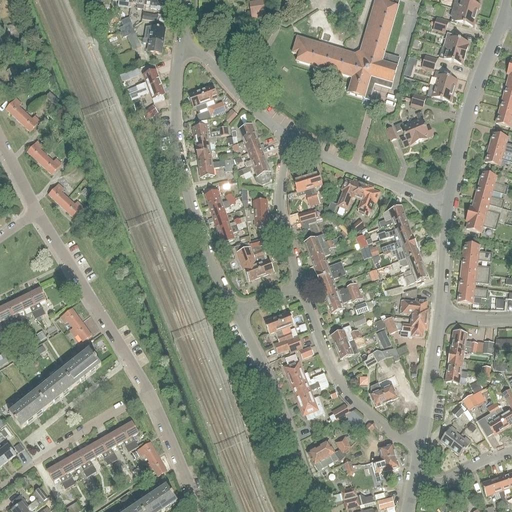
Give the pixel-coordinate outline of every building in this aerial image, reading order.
[(143,10),(144,6),(144,0),(132,0),(132,4),(137,5),(136,9),(143,10)] [(157,0),(144,0),(144,6),(151,7),(150,10),(164,12),(165,5),(157,4),(157,0)] [(266,17),(264,0),(249,2),(252,19),(266,17)] [(355,55),(297,37),(292,53),(298,55),(296,62),(352,79),(347,94),(370,101),(374,85),(390,90),(397,67),(396,67),(399,59),(383,54),(398,7),(397,7),(399,1),(396,0),(375,0),(359,52),(355,55)] [(455,3),(453,10),(476,17),(479,5),(469,2),(468,0),(454,0),(455,3)] [(472,28),(476,17),(453,10),(449,23),(454,24),(455,23),(472,28)] [(273,11),(270,21),(276,23),(279,13),(273,11)] [(111,13),(98,17),(100,21),(112,16),(111,13)] [(121,22),(123,27),(131,24),(129,19),(121,22)] [(435,25),(446,29),(448,23),(437,19),(435,25)] [(131,24),(123,27),(125,32),(133,28),(131,24)] [(8,28),(10,33),(16,31),(14,25),(8,28)] [(445,35),(446,29),(435,25),(433,31),(445,35)] [(125,32),(127,37),(135,34),(133,28),(125,32)] [(144,35),(137,34),(137,39),(144,40),(163,43),(165,30),(152,28),(146,28),(144,35)] [(135,34),(127,37),(133,51),(141,48),(135,34)] [(451,36),(446,35),(444,40),(445,41),(442,48),(465,55),(468,46),(467,46),(468,43),(450,38),(451,36)] [(161,55),(163,43),(144,40),(143,44),(149,45),(148,53),(161,55)] [(442,48),(439,59),(443,60),(461,66),(462,63),(463,63),(465,55),(442,48)] [(423,63),(435,67),(437,61),(425,57),(423,63)] [(409,59),(407,65),(415,67),(417,62),(409,59)] [(421,69),(433,73),(435,67),(423,63),(421,69)] [(20,77),(15,66),(7,70),(11,81),(20,77)] [(139,70),(125,73),(127,81),(140,79),(139,70)] [(29,71),(23,73),(26,79),(32,76),(29,71)] [(155,71),(143,76),(146,84),(136,88),(138,92),(160,83),(155,71)] [(435,87),(453,93),(456,81),(439,76),(440,74),(434,72),(432,78),(437,80),(435,87)] [(511,83),(507,82),(503,96),(511,98),(511,83)] [(163,96),(164,95),(160,83),(138,92),(140,97),(150,94),(154,105),(164,101),(163,96)] [(432,98),(450,104),(453,93),(435,87),(430,86),(426,99),(432,101),(432,98)] [(213,87),(201,92),(205,104),(213,101),(217,100),(213,87)] [(201,92),(188,96),(193,109),(196,108),(198,115),(208,112),(207,109),(205,104),(201,92)] [(59,102),(49,93),(45,98),(55,107),(59,102)] [(412,101),(424,105),(426,98),(414,95),(412,101)] [(511,98),(503,96),(499,110),(511,113),(511,98)] [(15,100),(5,111),(18,123),(25,115),(18,108),(21,105),(15,100)] [(422,111),(424,105),(412,101),(410,107),(422,111)] [(146,122),(158,114),(152,106),(141,114),(146,122)] [(511,121),(511,113),(499,110),(495,124),(510,128),(511,122),(511,121)] [(233,111),(226,118),(228,125),(237,116),(233,111)] [(198,115),(198,116),(199,123),(211,121),(208,112),(198,115)] [(416,115),(418,121),(411,124),(419,143),(427,140),(427,139),(433,136),(430,128),(426,130),(422,121),(423,120),(421,113),(416,115)] [(31,120),(25,115),(18,123),(30,134),(40,123),(34,118),(31,120)] [(419,143),(411,124),(404,127),(402,123),(394,127),(396,133),(401,131),(404,139),(400,140),(403,148),(410,146),(410,147),(419,143)] [(239,130),(244,143),(256,138),(251,125),(239,130)] [(228,130),(219,131),(219,133),(210,135),(208,127),(193,129),(195,142),(216,139),(229,137),(228,130)] [(396,140),(391,129),(385,131),(390,143),(396,140)] [(492,135),(488,149),(511,155),(511,147),(505,145),(507,139),(492,135)] [(261,150),(256,138),(244,143),(248,154),(261,150)] [(214,143),(217,143),(216,139),(195,142),(197,154),(210,152),(215,151),(214,143)] [(37,143),(27,153),(40,165),(46,157),(39,151),(42,148),(37,143)] [(511,164),(511,155),(488,149),(484,163),(499,167),(501,161),(511,164)] [(265,160),(261,150),(248,154),(251,161),(245,163),(247,167),(253,165),(265,160)] [(212,165),(210,152),(197,154),(199,167),(212,165)] [(53,163),(46,157),(40,165),(51,176),(61,165),(55,160),(53,163)] [(270,173),(265,160),(253,165),(256,175),(254,175),(258,185),(262,186),(269,184),(270,180),(268,174),(270,173)] [(226,174),(232,173),(231,162),(212,165),(199,167),(201,180),(214,178),(213,170),(225,169),(226,174)] [(251,167),(239,172),(240,177),(253,172),(251,167)] [(318,173),(305,177),(313,202),(319,200),(315,188),(322,186),(318,173)] [(477,188),(492,192),(505,196),(507,187),(495,184),(496,178),(482,174),(477,188)] [(309,203),(313,202),(305,177),(293,181),(297,194),(305,191),(307,197),(309,203)] [(358,200),(363,186),(354,182),(353,185),(346,182),(342,191),(344,192),(338,207),(346,210),(351,197),(358,200)] [(229,183),(218,185),(220,191),(230,189),(229,183)] [(48,196),(60,207),(68,199),(61,193),(64,190),(58,185),(48,196)] [(372,190),(363,186),(358,200),(362,201),(358,213),(368,217),(373,203),(375,204),(379,194),(371,192),(372,190)] [(491,198),(492,192),(477,188),(474,202),(488,206),(501,210),(503,201),(491,198)] [(206,196),(210,209),(222,205),(218,192),(206,196)] [(74,205),(68,199),(60,207),(73,219),(83,208),(77,203),(74,205)] [(254,210),(244,210),(245,217),(268,215),(267,202),(254,203),(254,210)] [(470,214),(497,223),(499,215),(487,212),(488,206),(474,202),(470,214)] [(331,204),(327,214),(332,217),(336,206),(331,204)] [(222,205),(210,209),(214,221),(226,216),(222,205)] [(387,222),(386,221),(379,223),(381,228),(393,224),(405,219),(401,207),(388,211),(392,220),(387,222)] [(313,212),(298,216),(301,223),(316,219),(313,212)] [(497,223),(470,214),(466,230),(481,234),(482,227),(495,231),(497,223)] [(245,217),(247,223),(252,222),(252,221),(255,220),(255,229),(269,228),(268,215),(245,217)] [(226,216),(214,221),(218,233),(237,227),(236,223),(229,225),(226,216)] [(245,218),(235,222),(236,223),(237,227),(245,224),(247,224),(245,218)] [(405,219),(393,224),(396,231),(380,236),(382,241),(393,237),(409,231),(405,219)] [(359,221),(351,229),(356,234),(364,227),(359,221)] [(353,236),(342,225),(339,227),(350,239),(353,236)] [(237,227),(218,233),(222,245),(234,241),(233,235),(239,233),(238,232),(237,227)] [(391,252),(414,243),(409,231),(393,237),(396,244),(389,247),(391,252)] [(309,256),(328,248),(335,246),(333,239),(326,242),(324,236),(304,244),(309,256)] [(249,237),(240,239),(242,245),(251,243),(249,237)] [(367,247),(363,237),(356,239),(360,249),(367,247)] [(260,241),(249,244),(251,250),(260,247),(262,247),(260,241)] [(419,255),(414,243),(391,252),(393,256),(399,254),(399,253),(403,251),(406,260),(419,255)] [(249,244),(234,249),(241,266),(244,265),(246,269),(244,270),(249,282),(261,278),(257,265),(254,260),(252,252),(251,250),(249,244)] [(462,260),(477,262),(490,263),(491,255),(478,253),(479,247),(464,245),(462,260)] [(257,265),(261,278),(273,273),(269,261),(265,262),(263,257),(265,256),(262,248),(260,249),(260,247),(251,250),(252,252),(254,260),(257,265)] [(364,261),(372,258),(370,250),(369,247),(360,251),(364,261)] [(309,256),(314,268),(326,263),(324,258),(331,255),(328,248),(309,256)] [(379,255),(377,248),(374,249),(370,250),(372,258),(379,255)] [(423,267),(419,255),(406,260),(392,265),(394,269),(402,266),(403,268),(409,266),(411,271),(423,267)] [(476,268),(477,262),(462,260),(460,274),(488,277),(489,269),(476,268)] [(328,268),(326,263),(314,268),(318,280),(344,270),(342,263),(328,268)] [(428,279),(423,267),(411,271),(403,274),(408,287),(428,279)] [(318,280),(323,292),(335,287),(333,281),(346,276),(344,270),(318,280)] [(379,280),(376,271),(369,274),(372,282),(379,280)] [(460,274),(459,288),(474,290),(474,284),(487,285),(488,277),(460,274)] [(323,292),(327,303),(359,291),(357,284),(347,288),(348,289),(344,290),(343,289),(337,292),(335,287),(323,292)] [(403,288),(386,292),(387,298),(404,293),(403,288)] [(486,291),(474,290),(459,288),(457,303),(472,305),(473,298),(485,300),(486,291)] [(41,290),(29,296),(36,310),(41,308),(40,305),(46,302),(41,290)] [(362,299),(359,291),(327,303),(332,315),(344,310),(342,304),(352,300),(353,303),(362,299)] [(402,295),(402,298),(416,299),(417,291),(402,295)] [(36,310),(29,296),(19,301),(24,312),(30,310),(31,313),(36,310)] [(19,301),(8,306),(13,318),(15,321),(20,318),(18,315),(24,312),(19,301)] [(412,315),(411,320),(427,321),(428,311),(425,311),(426,303),(416,302),(416,305),(401,303),(400,314),(412,315)] [(8,320),(10,323),(15,321),(13,318),(8,306),(0,309),(0,319),(2,323),(8,320)] [(365,306),(355,310),(357,316),(358,316),(368,312),(365,306)] [(41,308),(36,310),(40,318),(45,315),(41,308)] [(36,310),(31,313),(35,320),(40,318),(36,310)] [(73,331),(82,324),(72,311),(60,320),(65,326),(68,324),(73,331)] [(289,328),(293,326),(289,314),(276,318),(289,351),(289,352),(290,355),(302,350),(297,338),(293,339),(289,328)] [(364,315),(353,320),(356,327),(367,322),(364,315)] [(20,318),(15,321),(18,328),(23,326),(20,318)] [(276,333),(280,343),(274,346),(278,355),(289,351),(276,318),(264,323),(269,335),(276,333)] [(398,333),(396,327),(392,319),(384,323),(390,336),(398,333)] [(411,326),(403,325),(402,332),(412,333),(412,337),(422,338),(423,330),(426,330),(427,321),(411,320),(411,326)] [(15,321),(10,323),(14,331),(18,328),(15,321)] [(70,333),(74,339),(77,337),(83,345),(92,338),(82,324),(73,331),(70,333)] [(331,337),(336,349),(354,342),(354,341),(362,339),(360,331),(352,334),(350,327),(341,331),(342,333),(331,337)] [(377,336),(383,350),(391,347),(384,332),(377,336)] [(453,333),(451,346),(477,350),(477,344),(465,342),(467,335),(453,333)] [(37,337),(40,342),(46,339),(42,334),(37,337)] [(511,340),(496,341),(495,351),(511,351),(511,340)] [(350,350),(356,348),(354,342),(336,349),(340,361),(352,356),(350,350)] [(493,357),(495,345),(491,345),(485,344),(484,356),(489,356),(493,357)] [(403,356),(412,352),(409,346),(401,349),(403,356)] [(477,350),(451,346),(449,358),(462,361),(464,353),(476,355),(477,350)] [(42,347),(37,350),(40,355),(46,352),(42,347)] [(311,348),(300,352),(303,360),(315,355),(311,348)] [(395,350),(390,351),(395,363),(400,362),(395,350)] [(90,352),(63,373),(74,388),(101,367),(90,352)] [(372,354),(377,364),(385,360),(381,353),(376,352),(372,354)] [(367,370),(377,364),(372,354),(368,356),(368,357),(367,361),(363,363),(367,370)] [(284,369),(289,381),(303,375),(296,358),(286,361),(289,367),(284,369)] [(449,358),(447,371),(460,373),(462,361),(449,358)] [(505,364),(494,364),(494,371),(499,373),(505,373),(505,364)] [(482,369),(482,377),(490,377),(490,369),(482,369)] [(460,373),(447,371),(445,383),(465,387),(467,374),(460,373)] [(47,409),(74,388),(63,373),(36,394),(47,409)] [(294,393),(326,380),(323,374),(312,378),(312,379),(310,380),(308,374),(303,375),(289,381),(294,393)] [(294,393),(298,405),(312,399),(309,391),(319,387),(320,389),(328,386),(326,380),(294,393)] [(478,383),(470,387),(474,395),(482,391),(478,383)] [(375,408),(386,404),(380,391),(378,385),(371,388),(371,395),(369,395),(375,408)] [(392,401),(397,399),(391,386),(380,391),(386,404),(388,406),(393,403),(392,401)] [(338,397),(335,391),(330,393),(333,400),(338,397)] [(511,395),(510,392),(503,396),(511,411),(511,395)] [(47,409),(36,394),(9,415),(21,430),(47,409)] [(473,395),(463,402),(469,412),(480,406),(473,395)] [(312,399),(298,405),(303,417),(307,415),(309,421),(324,415),(318,397),(312,399)] [(491,406),(495,413),(499,410),(495,404),(491,406)] [(337,421),(351,414),(345,405),(332,413),(337,421)] [(487,409),(491,416),(484,420),(494,436),(505,429),(495,413),(491,406),(487,409)] [(459,408),(452,415),(458,420),(465,413),(459,408)] [(502,409),(499,410),(495,413),(505,429),(511,425),(511,415),(509,411),(505,414),(502,409)] [(127,441),(129,444),(133,451),(138,448),(133,438),(139,434),(133,423),(121,430),(127,441)] [(471,426),(467,430),(472,434),(476,429),(471,426)] [(439,442),(449,450),(459,436),(455,433),(457,432),(451,427),(439,442)] [(12,436),(5,428),(2,431),(8,439),(12,436)] [(121,430),(111,436),(117,447),(123,444),(125,447),(129,444),(127,441),(121,430)] [(111,436),(100,442),(109,457),(113,454),(111,450),(117,447),(111,436)] [(463,440),(459,436),(449,450),(459,457),(471,443),(465,438),(463,440)] [(334,454),(327,442),(317,448),(327,466),(337,460),(339,462),(344,457),(343,454),(350,448),(344,438),(335,444),(339,450),(336,453),(334,454)] [(101,456),(104,460),(109,457),(100,442),(89,448),(96,459),(101,456)] [(128,454),(133,451),(129,444),(125,447),(128,454)] [(149,464),(159,459),(151,444),(137,451),(141,458),(145,456),(149,464)] [(19,445),(14,449),(18,455),(24,451),(19,445)] [(381,461),(395,458),(392,446),(378,450),(381,461)] [(3,451),(0,447),(0,457),(5,465),(15,457),(8,447),(3,451)] [(89,448),(78,454),(91,476),(96,473),(90,462),(96,459),(89,448)] [(317,472),(327,466),(317,448),(306,454),(314,467),(314,466),(317,472)] [(79,468),(86,479),(91,476),(78,454),(68,460),(74,471),(79,468)] [(113,454),(109,457),(113,465),(118,462),(114,454),(113,454)] [(104,460),(103,460),(108,468),(113,465),(109,457),(104,460)] [(381,480),(379,473),(384,472),(384,473),(398,469),(395,458),(381,461),(372,464),(375,474),(373,474),(375,481),(381,480)] [(167,474),(159,459),(149,464),(146,466),(150,472),(153,470),(158,479),(167,474)] [(68,460),(57,466),(70,488),(76,485),(69,474),(74,471),(68,460)] [(58,480),(64,492),(70,488),(57,466),(47,472),(53,483),(58,480)] [(506,476),(494,480),(500,500),(503,508),(507,507),(502,492),(510,489),(506,476)] [(485,497),(495,494),(497,501),(500,500),(494,480),(481,484),(485,497)] [(167,487),(138,506),(141,511),(164,511),(177,503),(167,487)] [(343,503),(357,499),(355,489),(341,493),(342,495),(343,503)] [(46,501),(38,491),(34,495),(42,505),(46,501)] [(11,511),(32,511),(40,506),(36,502),(28,508),(20,497),(11,504),(15,509),(11,511)] [(366,500),(362,497),(358,498),(361,508),(374,504),(373,498),(366,500)] [(346,511),(360,509),(357,499),(343,503),(345,511),(346,511)] [(392,499),(379,502),(382,511),(395,508),(392,499)]
